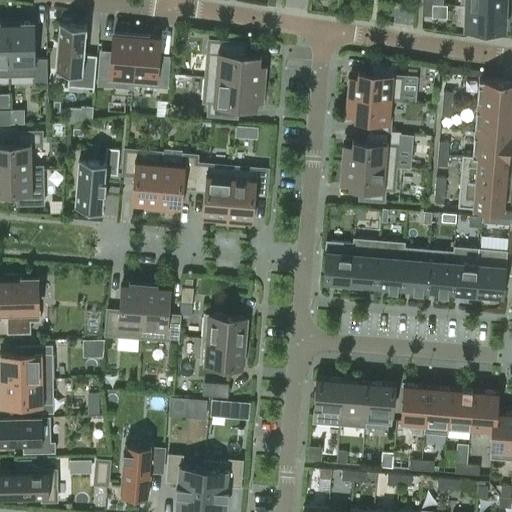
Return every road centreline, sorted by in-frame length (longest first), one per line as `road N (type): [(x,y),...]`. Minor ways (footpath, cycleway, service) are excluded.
road 1 (residential): [(321,30),(306,259)]
road 2 (residential): [(300,342),(511,361)]
road 3 (residential): [(511,59),(321,30)]
road 4 (residential): [(115,243),(306,259)]
road 5 (residential): [(300,342),(281,511)]
road 6 (residential): [(321,30),(174,10),(176,0)]
